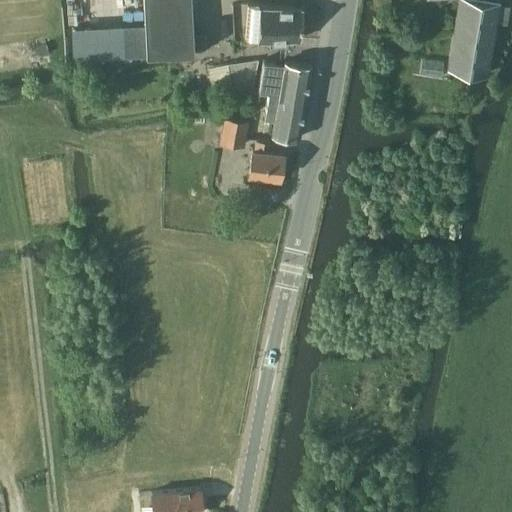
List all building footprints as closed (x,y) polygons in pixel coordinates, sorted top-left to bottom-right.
[(131,0),(132,15),(144,14),(144,23),(146,52),(193,50),(193,49),(205,49),(204,33),(192,34),(190,0),(131,0)] [(458,0),(448,67),(487,73),(496,20),(506,22),(509,3),(491,0),(458,0)] [(302,6),(247,1),(244,33),(300,37),(302,6)] [(252,89),(258,58),(208,65),(213,90),(252,89)] [(269,90),(269,88),(306,94),(311,63),(283,58),(283,62),(274,61),(263,60),(258,89),(269,90)] [(441,71),(442,59),(422,58),(422,70),(441,71)] [(271,131),(298,136),(306,94),(269,88),(269,90),(265,115),(273,116),(271,131)] [(220,141),(244,145),(249,119),(225,115),(220,141)] [(247,170),(279,176),(283,149),(270,146),(271,139),(255,136),(254,143),(252,143),(247,170)] [(149,407),(148,368),(136,368),(137,407),(149,407)] [(153,406),(154,419),(193,416),(192,403),(153,406)] [(171,488),(171,490),(150,492),(151,511),(188,511),(202,511),(200,486),(171,488)]
